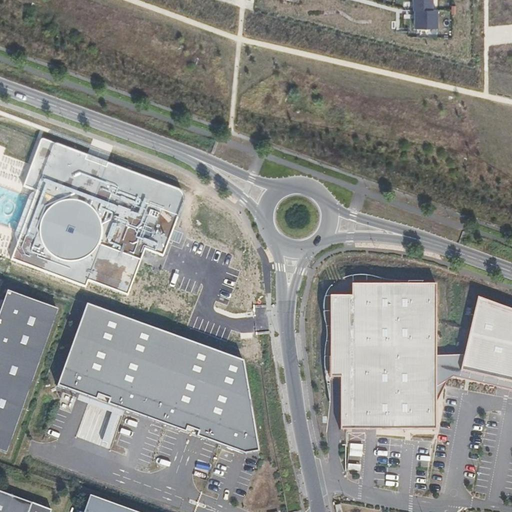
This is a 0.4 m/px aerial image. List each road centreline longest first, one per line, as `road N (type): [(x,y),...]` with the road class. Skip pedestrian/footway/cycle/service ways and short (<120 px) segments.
road 1 (residential): [(287,294),(318,511)]
road 2 (tertiary): [(0,85),(185,153)]
